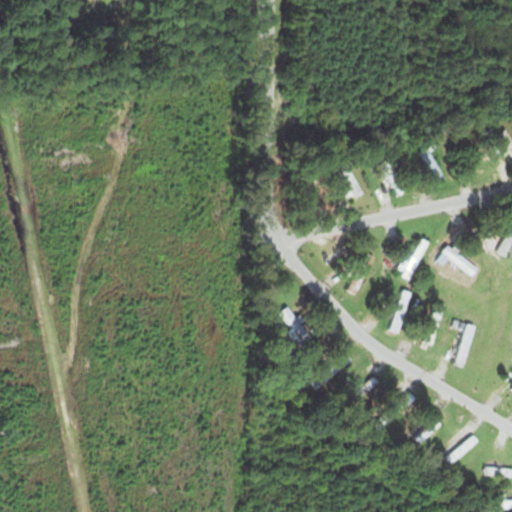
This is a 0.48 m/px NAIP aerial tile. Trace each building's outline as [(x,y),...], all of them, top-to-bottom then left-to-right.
[(414,149),(433,180),(440,176),(421,145),(414,149)] [(400,188),(384,156),(375,161),(392,193),(400,188)] [(511,233),(511,213),(494,249),(502,253),(511,233)] [(425,241),(417,237),(396,272),(403,276),(425,241)] [(473,267),(442,242),(437,249),(467,274),(473,267)] [(370,255),(361,251),(341,288),(350,293),(370,255)] [(385,329),(394,331),(405,290),(395,288),(385,329)] [(424,349),(440,304),(431,301),(415,346),(424,349)] [(307,334),(286,302),(275,309),(296,341),(307,334)] [(449,362),(458,365),(471,324),(461,322),(449,362)] [(410,399),(405,392),(365,421),(370,428),(410,399)] [(409,436),(413,441),(436,423),(431,417),(409,436)] [(440,457),(446,463),(472,439),(466,432),(440,457)] [(479,473),(509,474),(509,466),(479,465),(479,473)] [(511,498),(490,498),(490,506),(511,506),(511,498)]
